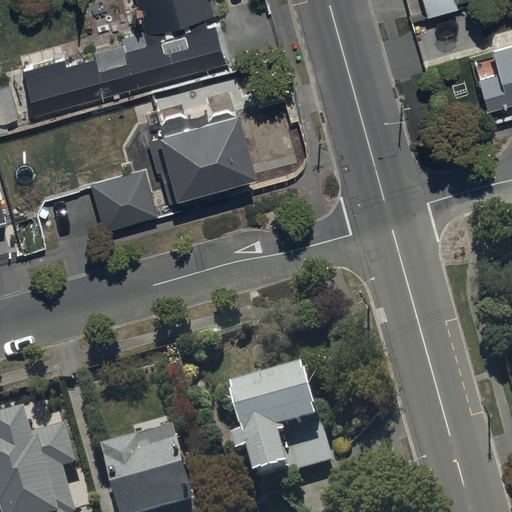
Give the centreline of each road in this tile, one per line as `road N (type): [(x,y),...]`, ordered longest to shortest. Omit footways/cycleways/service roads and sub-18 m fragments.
road 1 (residential): [(0,318),(391,216)]
road 2 (tertiary): [(391,216),(473,511)]
road 3 (tertiary): [(330,0),(391,216)]
road 4 (residential): [(391,216),(511,182)]
